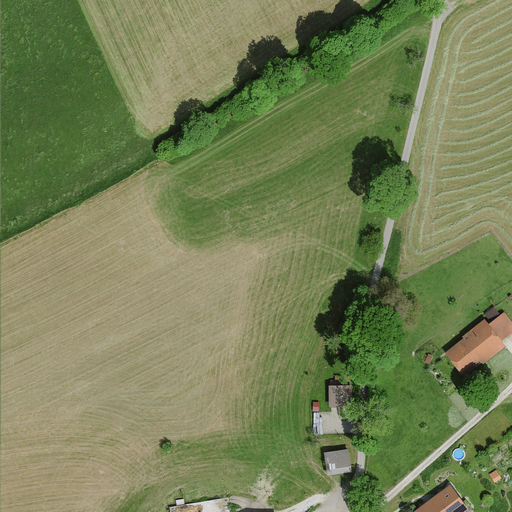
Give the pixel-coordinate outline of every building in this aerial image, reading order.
[(511,335),(511,324),(504,314),(489,326),(485,321),(462,338),(464,340),(446,355),(463,377),(481,363),(483,366),(506,348),(502,343),(511,335)] [(349,387),(329,387),(329,407),(349,407),(349,387)] [(347,449),(324,454),(328,477),(351,472),(347,449)] [(468,511),(470,511),(451,486),(417,511),(468,511)] [(169,511),(229,511),(227,497),(168,507),(169,511)]
